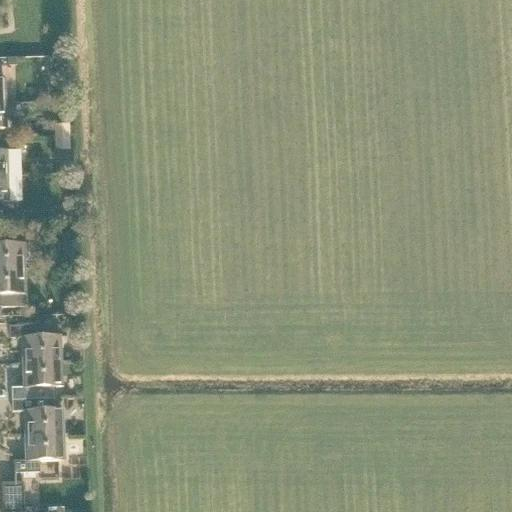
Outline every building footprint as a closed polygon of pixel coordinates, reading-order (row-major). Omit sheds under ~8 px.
[(54,153),(70,152),(69,125),(53,126),(54,153)] [(20,210),(8,212),(9,222),(21,221),(20,210)] [(17,234),(0,234),(0,271),(23,271),(22,246),(17,246),(17,234)] [(0,298),(8,298),(8,307),(24,307),(23,271),(0,271),(0,309),(1,309),(0,298)] [(21,340),(22,365),(60,363),(59,338),(35,339),(35,328),(9,328),(10,341),(21,340)] [(69,354),(70,362),(80,362),(80,354),(69,354)] [(60,363),(22,365),(22,389),(11,390),(12,402),(53,400),(53,389),(60,389),(60,363)] [(61,411),(54,411),(53,400),(12,402),(12,414),(23,414),(24,438),(62,437),(61,411)] [(62,437),(24,438),(25,463),(14,463),(14,476),(40,475),(39,463),(63,463),(62,437)] [(2,511),(25,511),(25,484),(1,485),(2,511)]
